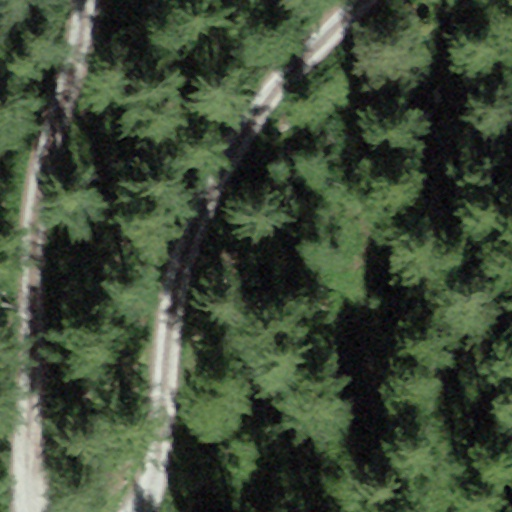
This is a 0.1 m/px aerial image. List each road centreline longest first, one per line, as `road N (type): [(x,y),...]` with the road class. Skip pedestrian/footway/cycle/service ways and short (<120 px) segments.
road 1 (track): [(133,511),(156,430),(165,306),(182,234),(284,70),(357,0)]
road 2 (track): [(80,0),(34,185),(27,511)]
